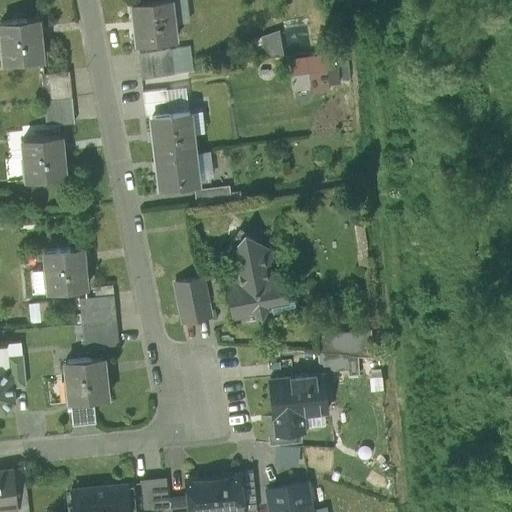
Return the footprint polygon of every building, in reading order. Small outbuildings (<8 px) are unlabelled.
[(154,0),(133,2),(137,44),(175,40),(174,24),(171,0),(154,0)] [(187,0),(171,0),(174,24),(190,22),(187,0)] [(1,21),(5,64),(42,60),(38,18),(1,21)] [(260,37),(265,60),(284,57),(279,30),(260,37)] [(190,46),(170,48),(173,74),(193,71),(190,46)] [(138,53),(141,79),(173,74),(170,48),(138,53)] [(333,53),(306,57),(309,73),(326,70),(336,69),(333,53)] [(291,76),(309,73),(306,57),(288,60),(291,76)] [(326,70),(309,73),(312,93),(329,91),(326,70)] [(41,74),(44,100),(72,97),(69,71),(41,74)] [(189,110),(185,86),(166,89),(168,101),(169,113),(187,111),(189,110)] [(142,91),(144,103),(168,101),(166,89),(142,91)] [(74,122),(72,97),(44,100),(46,125),(74,122)] [(144,103),(145,115),(151,115),(169,113),(168,101),(144,103)] [(151,115),(156,157),(194,152),(192,134),(190,134),(187,111),(169,113),(151,115)] [(23,138),(27,180),(64,177),(60,134),(23,138)] [(210,151),(194,152),(197,181),(213,179),(210,151)] [(197,181),(194,152),(156,157),(160,187),(180,185),(180,183),(197,181)] [(194,189),(196,204),(231,198),(229,185),(194,189)] [(254,311),(261,316),(266,309),(271,308),(273,314),(296,309),(292,288),(282,290),(279,276),(268,278),(265,265),(270,257),(269,251),(240,231),(233,242),(237,246),(229,259),(230,266),(238,271),(241,284),(229,286),(235,315),(254,311)] [(47,269),(49,292),(86,288),(82,246),(45,249),(47,269)] [(34,293),(49,292),(47,269),(31,271),(34,293)] [(175,283),(182,322),(210,316),(202,277),(175,283)] [(79,297),(82,322),(116,318),(114,294),(79,297)] [(48,300),(39,301),(41,321),(51,320),(48,300)] [(41,321),(39,301),(28,302),(30,323),(41,321)] [(119,344),(116,318),(82,322),(84,348),(119,344)] [(380,328),(344,331),(347,354),(357,354),(382,356),(380,328)] [(318,352),(347,354),(344,331),(316,334),(318,352)] [(8,347),(9,358),(22,357),(21,343),(7,344),(8,347)] [(9,358),(8,347),(0,347),(0,366),(0,367),(5,371),(9,366),(9,358)] [(329,365),(330,371),(339,370),(348,369),(347,354),(318,352),(319,366),(329,365)] [(357,354),(347,354),(348,369),(349,374),(358,374),(357,354)] [(66,359),(70,402),(94,399),(107,398),(103,356),(66,359)] [(11,376),(12,386),(25,385),(22,357),(9,358),(9,366),(5,371),(11,376)] [(0,413),(5,413),(14,402),(12,386),(11,376),(5,371),(0,367),(0,366),(0,413)] [(275,417),(276,432),(300,429),(303,429),(303,427),(301,412),(324,410),(325,411),(326,411),(322,371),(320,372),(320,374),(271,379),(271,377),(269,377),(274,417),(275,417)] [(70,402),(72,425),(96,423),(94,399),(70,402)] [(301,412),(303,427),(326,424),(325,411),(324,410),(301,412)] [(301,438),(300,429),(276,432),(268,433),(269,441),(301,438)] [(299,445),(275,444),(274,464),(297,466),(299,445)] [(27,511),(22,467),(12,468),(16,508),(16,511),(27,511)] [(0,507),(14,506),(14,508),(16,508),(12,468),(10,468),(11,470),(0,471),(0,507)] [(241,511),(256,510),(252,470),(238,472),(238,473),(239,473),(242,510),(241,511)] [(188,495),(189,511),(226,511),(241,511),(242,510),(239,473),(238,473),(186,478),(188,495)] [(169,507),(168,497),(166,479),(141,482),(143,509),(169,507)] [(270,511),(308,511),(308,510),(311,510),(306,482),(266,489),(270,510),(270,511)] [(73,488),(75,511),(127,511),(125,483),(73,488)] [(189,511),(188,495),(168,497),(170,511),(189,511)]
